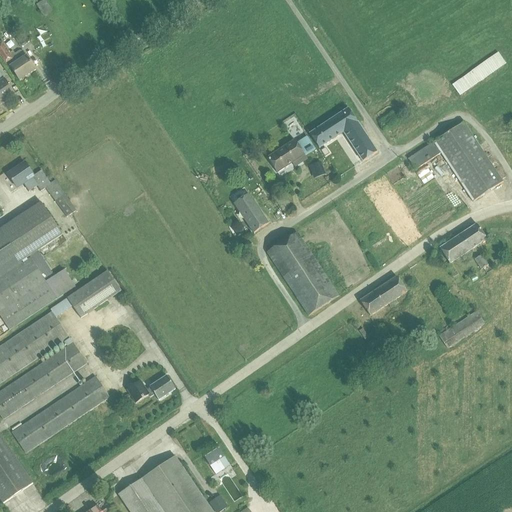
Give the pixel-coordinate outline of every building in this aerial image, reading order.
[(45,0),(37,5),(44,16),(51,11),(45,0)] [(38,23),(31,26),(36,35),(33,37),(37,46),(48,41),(38,23)] [(21,32),(15,36),(22,45),(27,42),(21,32)] [(20,81),(36,70),(26,57),(24,58),(22,53),(13,59),(2,43),(0,44),(0,54),(9,69),(11,67),(20,81)] [(498,55),(453,86),(459,95),(505,64),(498,55)] [(0,104),(15,95),(4,80),(1,82),(0,81),(0,104)] [(348,109),(311,135),(321,149),(344,134),(363,163),(377,153),(348,109)] [(391,115),(380,122),(385,130),(396,123),(391,115)] [(464,123),(408,160),(415,171),(441,154),(473,203),(503,183),(464,123)] [(295,140),(266,158),(277,174),(293,165),(295,168),(308,160),(306,157),(316,150),(307,137),(297,143),(295,140)] [(325,148),(321,151),(325,157),(330,154),(325,148)] [(25,163),(8,175),(17,189),(23,185),(29,193),(38,187),(41,192),(46,189),(67,218),(76,212),(55,181),(51,184),(41,171),(34,176),(25,163)] [(234,201),(247,193),(244,188),(231,197),(234,201)] [(247,193),(234,201),(233,202),(235,204),(234,204),(254,234),(268,225),(249,195),(248,195),(247,193)] [(41,203),(0,230),(0,316),(10,331),(76,287),(64,270),(54,276),(45,262),(45,263),(38,252),(63,236),(41,203)] [(477,225),(440,249),(449,263),(445,266),(453,278),(458,275),(451,264),(487,240),(477,225)] [(284,242),(267,253),(309,317),(339,297),(297,233),(289,238),(284,242)] [(481,255),(474,260),(481,270),(488,265),(481,255)] [(50,256),(45,259),(55,274),(60,271),(50,256)] [(52,312),(0,347),(0,385),(64,342),(68,347),(66,348),(0,392),(0,415),(3,421),(87,364),(56,318),(73,307),(81,319),(122,292),(108,271),(50,310),(52,312)] [(397,277),(360,302),(371,317),(389,305),(391,309),(398,304),(396,301),(407,293),(397,277)] [(477,312),(439,336),(447,349),(485,324),(477,312)] [(363,329),(359,331),(365,340),(369,337),(363,329)] [(141,381),(127,390),(136,404),(149,396),(150,398),(155,395),(159,401),(175,390),(166,376),(150,387),(147,389),(141,381)] [(96,377),(12,433),(26,454),(110,398),(96,377)] [(21,423),(11,429),(12,431),(22,425),(21,423)] [(0,434),(0,500),(3,505),(33,484),(0,434)] [(214,442),(200,451),(216,475),(230,467),(214,442)] [(212,511),(175,457),(119,495),(130,511),(212,511)] [(237,493),(225,476),(217,481),(228,499),(237,493)] [(222,495),(209,503),(215,511),(221,511),(230,506),(222,495)]
